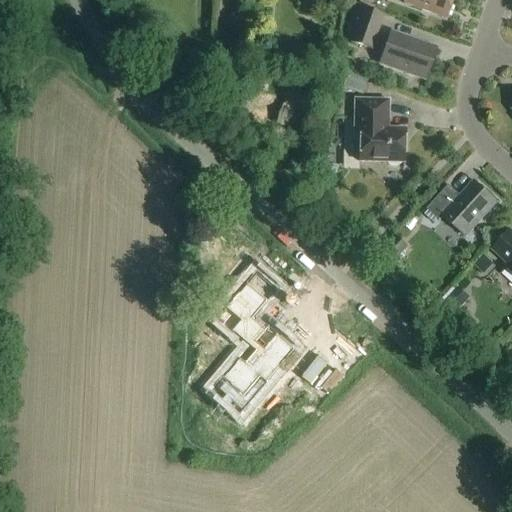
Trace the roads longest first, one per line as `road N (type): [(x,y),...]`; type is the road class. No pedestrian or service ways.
road 1 (unclassified): [(511,434),(165,120),(127,79),(77,0)]
road 2 (residential): [(479,57),(467,119),(511,172)]
